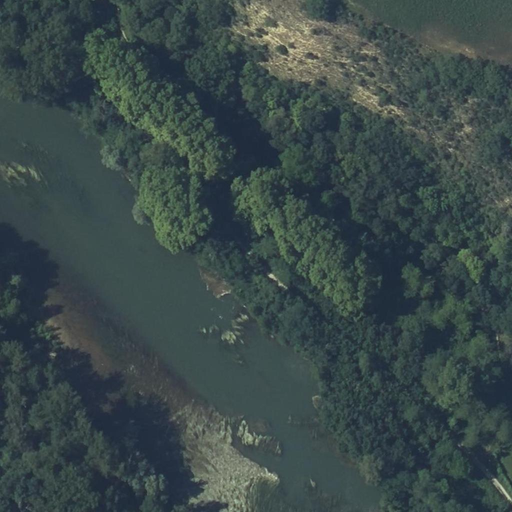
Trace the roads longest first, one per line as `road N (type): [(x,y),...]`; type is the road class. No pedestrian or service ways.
road 1 (track): [(491,479),(380,367),(249,254),(69,66),(0,13)]
road 2 (track): [(491,479),(502,366),(474,294),(318,173),(209,108),(137,52),(113,0)]
